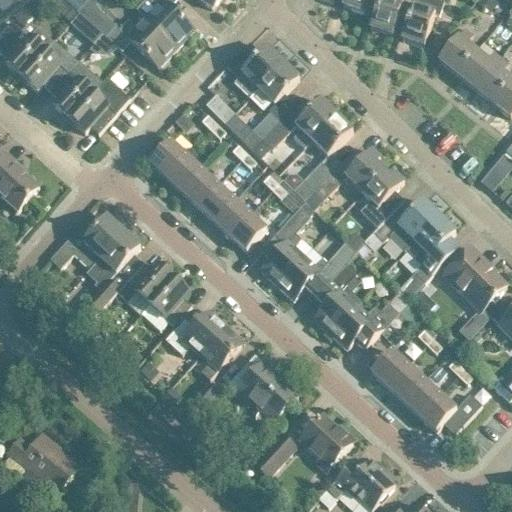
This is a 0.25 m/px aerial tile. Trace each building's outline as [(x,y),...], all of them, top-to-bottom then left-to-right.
[(10,0),(1,0),(0,1),(8,10),(14,5),(10,0)] [(148,24),(178,52),(194,35),(170,12),(181,0),(180,0),(145,0),(158,12),(148,24)] [(199,0),(200,1),(199,3),(213,13),(221,0),(199,0)] [(346,0),(343,10),(365,17),(370,0),(346,0)] [(405,2),(405,0),(381,0),(371,33),(393,40),(404,6),(405,2)] [(404,6),(406,2),(416,5),(415,10),(414,10),(404,44),(424,51),(436,17),(440,19),(444,8),(420,0),(405,0),(405,2),(404,6)] [(504,0),(503,0),(483,0),(478,6),(491,16),(504,0)] [(0,1),(0,12),(2,15),(8,10),(0,1)] [(89,4),(78,16),(79,18),(87,24),(106,41),(117,30),(89,4)] [(24,11),(16,20),(25,28),(33,20),(24,11)] [(79,18),(71,27),(79,34),(87,24),(79,18)] [(159,72),(178,52),(148,24),(139,33),(129,24),(120,34),(159,72)] [(22,82),(54,46),(31,26),(23,35),(13,26),(0,40),(0,56),(9,64),(6,68),(22,82)] [(458,79),(477,56),(466,48),(473,39),(465,32),(452,49),(439,65),(458,79)] [(52,97),(79,66),(55,46),(54,47),(54,46),(22,82),(37,96),(43,89),(52,97)] [(259,94),(284,68),(268,52),(235,86),(251,102),(259,93),(259,94)] [(475,94),(501,61),(494,55),(487,64),(477,56),(458,79),(475,94)] [(493,108),(511,84),(502,76),(509,67),(501,61),(475,94),(493,108)] [(70,125),(94,98),(103,87),(79,66),(52,97),(60,104),(54,110),(70,125)] [(259,93),(251,102),(264,114),(271,107),(274,110),(300,83),(284,68),(259,94),(259,93)] [(160,77),(138,100),(151,112),(173,90),(160,77)] [(94,98),(70,125),(85,138),(91,132),(99,139),(130,103),(107,82),(103,87),(94,98)] [(511,84),(493,108),(511,123),(511,122),(511,84)] [(235,118),(216,100),(207,110),(226,128),(235,118)] [(305,153),(311,147),(337,120),(321,104),(295,131),(300,136),(294,143),(305,153)] [(253,155),(281,127),(271,117),(243,145),(253,155)] [(211,135),(217,128),(209,120),(203,126),(211,135)] [(337,120),(311,147),(328,163),(354,136),(337,120)] [(281,127),(253,155),(262,163),(271,153),(273,155),(290,136),(281,127)] [(217,128),(211,135),(227,151),(233,144),(217,128)] [(167,183),(187,161),(171,146),(150,168),(167,183)] [(242,165),(248,159),(239,150),(233,156),(242,165)] [(363,197),(385,175),(376,167),(381,163),(373,155),(359,169),(347,182),(363,197)] [(6,157),(0,164),(0,199),(19,216),(40,192),(15,170),(17,167),(6,157)] [(248,159),(242,165),(251,174),(257,168),(248,159)] [(183,198),(203,175),(187,161),(167,183),(183,198)] [(305,186),(295,195),(305,205),(314,195),(332,177),(322,167),(305,186)] [(199,212),(219,190),(203,175),(183,198),(199,212)] [(379,233),(392,219),(405,206),(395,196),(405,186),(397,179),(393,183),(385,175),(363,197),(372,206),(362,216),(379,233)] [(332,177),(314,195),(324,205),(342,186),(332,177)] [(489,178),(483,185),(492,193),(498,186),(489,178)] [(273,195),(279,189),(270,180),(264,187),(273,195)] [(279,189),(273,195),(282,204),(288,198),(279,189)] [(215,227),(235,204),(219,190),(199,212),(215,227)] [(231,241),(251,219),(235,204),(215,227),(231,241)] [(374,237),(366,246),(373,253),(381,245),(385,248),(390,242),(406,257),(407,255),(416,247),(441,221),(424,205),(402,228),(392,219),(379,233),(374,237)] [(278,291),(304,262),(295,254),(302,244),(297,239),(311,223),(301,213),(275,240),(285,250),(261,276),(278,291)] [(251,219),(231,241),(247,257),(268,234),(251,219)] [(416,247),(407,255),(423,270),(416,278),(425,287),(433,279),(444,269),(434,260),(456,237),(441,221),(416,247)] [(91,274),(125,237),(108,222),(79,253),(69,244),(50,264),(61,274),(74,259),(91,274)] [(118,298),(145,268),(120,295),(110,286),(141,252),(125,237),(91,274),(87,278),(97,287),(95,290),(100,295),(84,313),(95,323),(105,312),(118,297),(118,298)] [(328,290),(347,269),(357,258),(346,247),(328,267),(323,262),(314,270),(304,262),(278,291),(294,306),(318,280),(328,290)] [(472,252),(458,266),(444,280),(482,317),(493,305),(507,291),(488,272),(490,270),(472,252)] [(142,319),(175,283),(159,269),(153,275),(145,268),(118,298),(142,319)] [(323,315),(314,324),(331,340),(358,311),(362,306),(351,297),(345,291),(354,282),(357,278),(347,269),(328,290),(338,299),(323,315)] [(175,283),(142,319),(142,320),(143,319),(161,335),(169,326),(174,331),(192,311),(184,303),(190,297),(175,283)] [(47,298),(41,305),(51,315),(57,309),(47,298)] [(358,311),(331,340),(347,354),(361,339),(371,349),(381,338),(399,317),(388,307),(380,316),(375,311),(366,319),(358,311)] [(201,361),(228,332),(210,316),(194,332),(185,324),(166,345),(183,360),(191,351),(201,361)] [(399,317),(381,338),(387,343),(405,323),(399,317)] [(511,317),(500,330),(511,342),(511,317)] [(228,332),(201,361),(210,368),(202,377),(210,385),(245,347),(228,332)] [(427,350),(433,343),(425,335),(419,341),(427,350)] [(433,343),(427,350),(437,359),(443,353),(433,343)] [(135,370),(143,361),(132,351),(124,360),(135,370)] [(388,392),(409,370),(392,355),(372,377),(388,392)] [(458,380),(464,374),(456,365),(449,371),(458,380)] [(159,375),(149,366),(141,375),(151,384),(159,375)] [(245,389),(237,398),(249,409),(252,406),(261,414),(259,417),(257,421),(256,425),(257,429),(260,432),(265,438),(269,434),(299,402),(276,380),(277,378),(265,367),(265,368),(245,389)] [(404,407),(425,384),(409,370),(388,392),(404,407)] [(464,374),(458,380),(467,389),(474,383),(464,374)] [(511,378),(504,387),(499,383),(492,390),(495,393),(495,394),(496,393),(500,398),(501,399),(501,398),(510,407),(511,404),(511,378)] [(420,421),(441,399),(425,384),(404,407),(420,421)] [(219,399),(207,388),(184,414),(196,425),(219,399)] [(172,392),(162,403),(174,413),(183,402),(172,392)] [(441,399),(420,421),(437,437),(444,428),(456,439),(482,410),(470,399),(457,413),(441,399)] [(320,464),(317,468),(327,477),(353,448),(324,421),(301,446),(320,464)] [(14,451),(1,467),(23,484),(22,484),(33,493),(42,481),(60,496),(80,471),(55,451),(56,449),(43,439),(22,465),(11,456),(15,452),(14,451)] [(283,440),(256,470),(269,482),(296,453),(283,440)] [(352,468),(328,494),(320,503),(330,511),(346,494),(366,511),(376,511),(396,491),(373,470),(375,468),(371,465),(361,476),(352,468)] [(124,485),(124,495),(140,497),(141,487),(124,485)] [(84,491),(68,510),(69,511),(88,511),(98,502),(84,491)]
